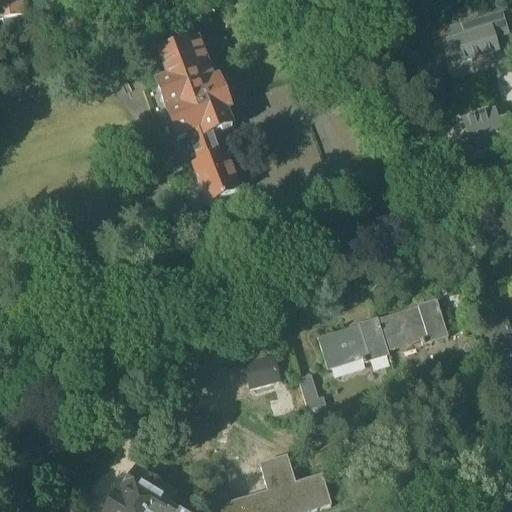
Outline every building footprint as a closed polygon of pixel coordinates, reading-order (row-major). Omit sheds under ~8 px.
[(0,0),(0,26),(12,24),(13,30),(25,28),(20,0),(0,0)] [(501,14),(449,29),(451,36),(446,38),(446,40),(444,41),(452,68),(499,55),(495,42),(508,38),(501,14)] [(200,44),(165,57),(161,58),(170,83),(158,87),(178,142),(188,139),(191,147),(187,149),(191,160),(195,158),(198,167),(192,169),(206,209),(239,197),(224,157),(219,159),(211,139),(232,131),(220,99),(224,98),(218,84),(215,85),(200,44)] [(496,126),(492,114),(464,122),(468,134),(467,135),(474,158),(511,146),(511,127),(510,128),(508,122),(496,126)] [(377,322),(387,355),(420,345),(421,349),(447,341),(436,303),(407,312),(407,313),(377,322)] [(486,355),(511,345),(511,337),(504,315),(476,325),(486,355)] [(387,355),(377,322),(377,321),(348,330),(348,332),(317,341),(327,374),(361,363),(362,367),(388,359),(387,355)] [(490,369),(476,332),(464,335),(471,359),(465,361),(471,376),(490,369)] [(239,354),(249,394),(288,385),(279,345),(239,354)] [(311,379),(297,383),(310,426),(328,421),(322,400),(317,402),(311,379)] [(511,389),(499,394),(511,431),(511,389)] [(295,488),(287,461),(260,469),(268,496),(229,507),(228,503),(213,507),(215,511),(213,511),(189,511),(172,500),(174,498),(136,473),(118,501),(115,500),(107,511),(328,511),(330,511),(321,480),(295,488)] [(511,511),(511,482),(489,511),(511,511)]
